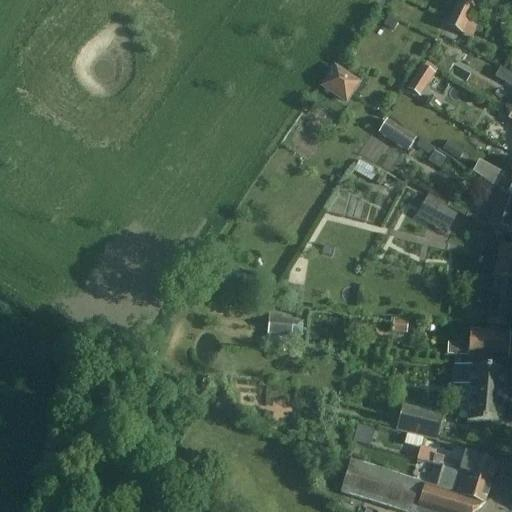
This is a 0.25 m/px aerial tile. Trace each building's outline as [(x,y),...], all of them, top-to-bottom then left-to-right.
[(459,0),(446,27),(461,34),(477,0),(459,0)] [(388,18),(383,26),(393,32),(398,24),(388,18)] [(421,68),(407,90),(420,98),(433,76),(421,68)] [(334,71),(323,88),(344,103),(356,85),(334,71)] [(408,106),(399,120),(430,141),(440,127),(408,106)] [(380,133),(408,151),(416,139),(387,121),(380,133)] [(450,157),(455,148),(447,143),(442,152),(450,157)] [(511,184),(511,186),(500,180),(503,176),(478,163),(472,173),(500,191),(511,198),(511,184)] [(511,198),(500,191),(472,173),(498,190),(486,225),(511,238),(511,198)] [(438,203),(430,217),(450,228),(457,214),(438,203)] [(478,265),(475,276),(492,280),(495,281),(492,294),(491,297),(487,326),(509,328),(511,304),(511,251),(501,249),(502,243),(485,239),(479,261),(478,261),(477,265),(478,265)] [(324,246),(321,256),(331,258),(333,249),(324,246)] [(262,277),(256,293),(267,297),(273,282),(262,277)] [(457,295),(457,309),(480,311),(481,297),(457,295)] [(269,320),(269,335),(290,337),(291,321),(269,320)] [(394,320),(393,333),(407,334),(408,321),(394,320)] [(506,359),(507,336),(469,333),(468,346),(447,345),(446,357),(506,359)] [(498,427),(502,372),(497,372),(498,361),(506,361),(506,359),(446,357),(458,358),(458,368),(453,368),(452,386),(469,387),(466,424),(498,427)] [(228,397),(227,407),(240,407),(240,398),(228,397)] [(442,418),(401,408),(395,432),(436,443),(442,418)] [(420,448),(416,461),(423,463),(441,469),(441,468),(491,483),(496,465),(463,455),(461,464),(444,459),(444,460),(433,456),(434,453),(420,448)] [(349,463),(340,494),(398,511),(410,511),(419,485),(349,463)] [(424,487),(417,509),(425,511),(476,511),(484,506),(491,483),(441,468),(441,469),(423,463),(421,471),(457,481),(452,495),(424,487)]
